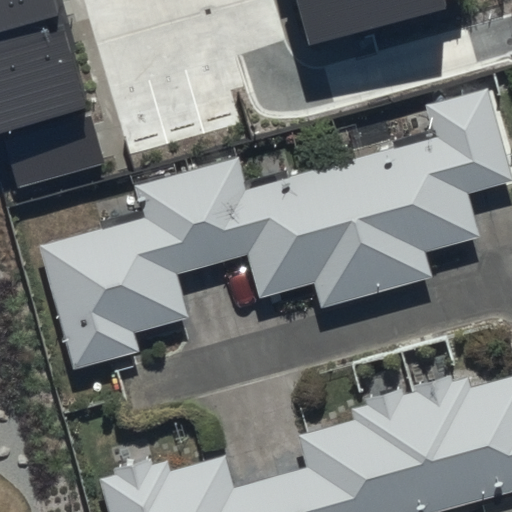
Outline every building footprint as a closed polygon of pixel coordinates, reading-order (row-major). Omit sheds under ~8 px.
[(55,0),(0,0),(0,138),(88,113),(55,0)] [(229,9),(226,0),(161,0),(170,31),(204,22),(202,17),(229,9)] [(442,0),(300,0),(312,41),(444,4),(442,0)] [(341,156),(377,287),(432,272),(425,245),(483,229),(471,185),(511,175),(486,80),(427,96),(436,130),(341,156)] [(90,117),(6,142),(19,186),(103,162),(90,117)] [(237,150),(189,164),(214,254),(247,245),(260,291),(313,277),(320,303),(377,287),(341,156),(246,182),(237,150)] [(41,239),(74,360),(137,343),(132,324),(186,309),(173,265),(214,254),(189,164),(134,178),(143,211),(41,239)] [(462,360),(408,375),(444,503),(511,484),(511,369),(468,382),(462,360)] [(271,471),(282,511),(412,511),(444,503),(408,375),(349,391),(356,414),(302,429),(310,460),(271,471)] [(167,454),(102,472),(113,511),(282,511),(271,471),(235,482),(226,448),(169,464),(167,454)]
